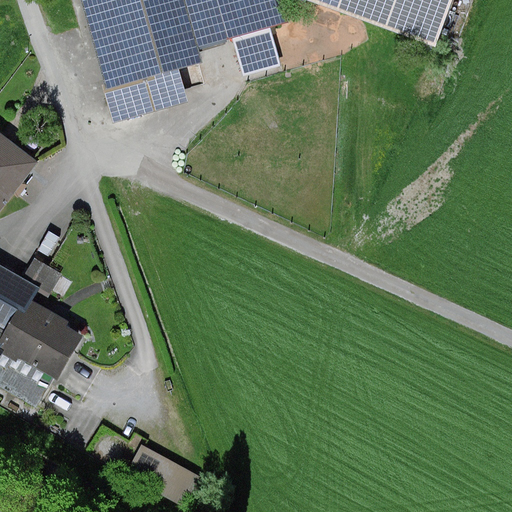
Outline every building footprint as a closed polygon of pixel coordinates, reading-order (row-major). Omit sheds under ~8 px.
[(81,0),(105,84),(102,85),(114,125),(191,103),(181,70),(204,64),(200,48),(233,39),(244,77),(282,66),(272,29),(290,24),(283,0),(307,0),(437,48),(454,0),(81,0)] [(343,16),(318,7),(312,22),(338,31),(343,16)] [(30,175),(40,162),(0,131),(0,214),(15,195),(19,198),(28,186),(26,185),(32,176),(30,175)] [(42,144),(30,134),(23,143),(35,153),(42,144)] [(61,238),(49,232),(39,250),(50,257),(61,238)] [(34,302),(46,308),(65,274),(36,257),(23,279),(0,265),(0,343),(19,310),(27,315),(34,302)] [(19,310),(0,343),(0,387),(38,409),(55,380),(57,381),(82,336),(66,326),(69,321),(46,308),(34,302),(27,315),(19,310)] [(202,478),(143,445),(125,476),(184,509),(202,478)]
